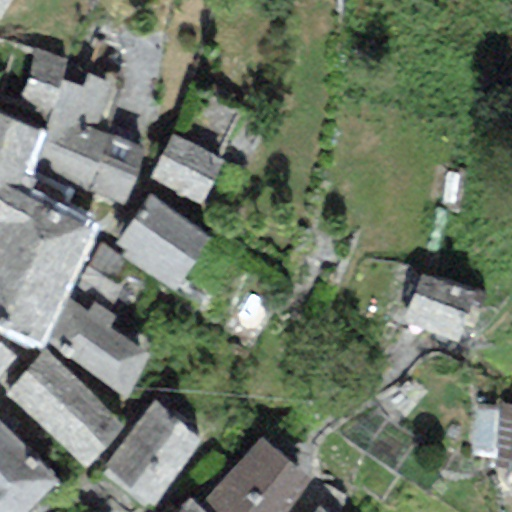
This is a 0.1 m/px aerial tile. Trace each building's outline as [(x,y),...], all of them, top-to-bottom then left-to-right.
[(0,0),(0,18),(10,0),(0,0)] [(67,60),(34,50),(16,105),(48,116),(60,80),(67,60)] [(80,88),(60,80),(48,116),(28,168),(123,204),(143,150),(93,130),(110,83),(86,74),(80,88)] [(37,133),(0,114),(0,235),(19,182),(37,133)] [(222,161),(170,136),(149,179),(201,204),(222,161)] [(98,226),(19,182),(0,235),(0,328),(41,349),(44,341),(65,296),(98,226)] [(211,239),(148,195),(114,245),(123,251),(119,256),(174,294),(211,239)] [(123,261),(99,246),(75,287),(108,307),(119,289),(109,283),(123,261)] [(481,297),(419,275),(402,323),(456,341),(462,326),(470,329),(481,297)] [(85,311),(65,296),(44,341),(122,400),(147,357),(107,328),(114,317),(92,302),(85,311)] [(0,376),(16,356),(0,344),(0,376)] [(124,425),(44,351),(4,393),(84,468),(124,425)] [(202,439),(150,401),(99,470),(151,509),(202,439)] [(511,406),(499,404),(492,466),(511,467),(511,406)] [(0,511),(29,511),(59,482),(0,423),(0,511)] [(293,511),(315,490),(259,437),(196,504),(204,511),(293,511)] [(204,511),(196,504),(189,498),(175,511),(204,511)]
